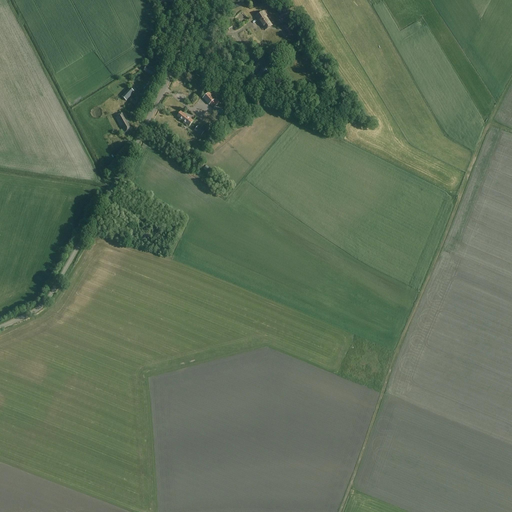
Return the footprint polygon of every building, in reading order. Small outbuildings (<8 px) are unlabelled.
[(281,20),(287,17),(285,15),(288,13),(286,10),(283,12),(283,13),(278,16),(281,20)] [(266,30),(272,26),(267,19),(266,19),(264,17),(265,16),(263,12),(256,17),(259,21),(259,20),(266,30)] [(283,28),(289,37),(292,35),(286,26),(283,28)] [(249,80),(259,86),(272,67),(266,64),(263,68),(257,77),(253,74),(249,80)] [(157,70),(147,65),(144,71),(153,76),(157,70)] [(130,88),(122,97),(126,101),(135,92),(130,88)] [(214,108),(218,105),(220,103),(216,98),(215,99),(209,93),(203,98),(209,105),(210,104),(214,108)] [(177,117),(180,119),(179,119),(189,127),(194,121),(183,113),(183,114),(181,112),(177,117)] [(126,132),(131,129),(127,121),(128,121),(124,113),(115,118),(121,128),(123,127),(126,132)] [(201,136),(205,131),(198,126),(195,130),(201,136)]
